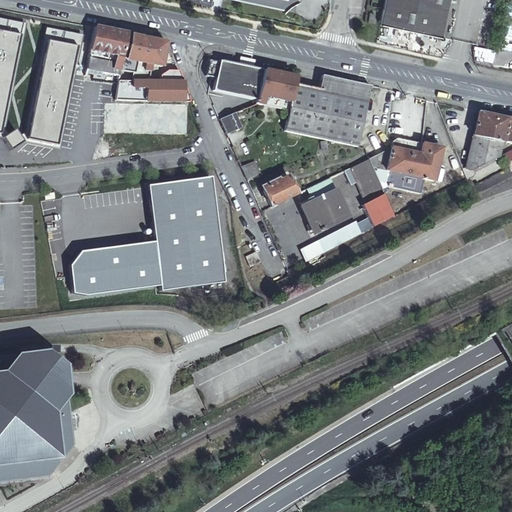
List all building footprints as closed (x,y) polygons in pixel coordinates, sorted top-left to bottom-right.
[(292,6),(297,5),(298,0),(231,0),(286,12),(287,9),(289,8),(291,6),(292,6)] [(381,0),(377,23),(439,35),(445,0),(381,0)] [(295,14),(297,5),(292,6),(291,6),(289,8),(287,9),(286,12),(295,14)] [(0,127),(20,24),(0,20),(0,127)] [(127,35),(95,28),(89,58),(91,58),(93,52),(115,56),(112,69),(113,70),(115,70),(114,75),(118,76),(127,35)] [(48,29),(26,140),(56,146),(78,35),(48,29)] [(165,43),(130,35),(122,71),(131,73),(133,62),(149,65),(160,67),(165,43)] [(91,58),(89,58),(86,70),(95,71),(96,66),(92,65),(94,58),(91,58)] [(262,71),(261,70),(219,61),(218,63),(208,60),(206,75),(215,78),(212,90),(255,100),(256,100),(262,71)] [(129,81),(146,81),(149,65),(133,62),(131,73),(129,81)] [(114,100),(187,102),(177,70),(167,70),(159,75),(159,81),(146,81),(129,81),(117,81),(114,100)] [(290,102),(294,84),(295,78),(262,71),(256,100),(255,100),(254,104),(242,110),(243,115),(257,109),(259,105),(261,105),(263,97),(279,100),(290,102)] [(368,93),(369,86),(321,76),(317,90),(294,84),(290,102),(289,107),(284,131),(356,146),(363,116),(368,93)] [(511,155),(511,118),(477,111),(465,168),(470,171),(497,157),(502,160),(511,155)] [(236,112),(219,120),(222,126),(225,133),(239,127),(237,122),(240,121),(238,117),(236,112)] [(2,138),(10,150),(22,142),(13,130),(2,138)] [(440,148),(396,139),(391,141),(389,147),(384,170),(387,171),(384,186),(420,193),(423,178),(434,180),(440,148)] [(389,147),(367,159),(377,186),(379,185),(384,186),(387,171),(384,170),(389,147)] [(362,205),(373,227),(394,216),(377,186),(367,159),(347,168),(366,203),(362,205)] [(241,168),(247,181),(260,176),(255,164),(241,168)] [(208,177),(146,186),(160,290),(223,281),(208,177)] [(261,188),(271,207),(295,195),(286,177),(276,181),(275,178),(264,184),(265,187),(261,188)] [(334,190),(300,206),(313,232),(347,216),(334,190)] [(357,222),(299,247),(305,261),(362,235),(357,222)] [(257,257),(255,253),(247,258),(251,267),(259,263),(257,257)] [(0,483),(48,477),(58,464),(58,460),(62,459),(72,446),(64,380),(62,369),(43,354),(0,358),(0,483)]
